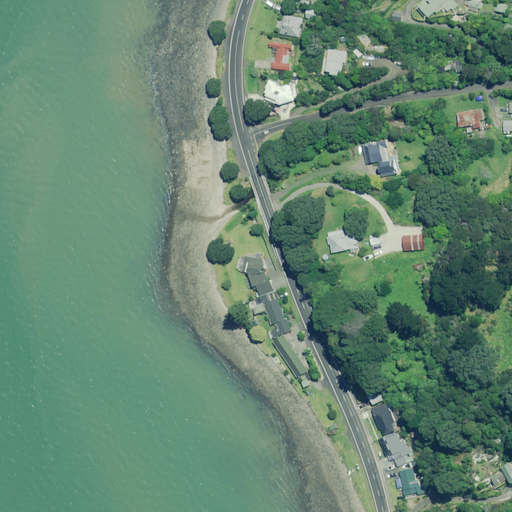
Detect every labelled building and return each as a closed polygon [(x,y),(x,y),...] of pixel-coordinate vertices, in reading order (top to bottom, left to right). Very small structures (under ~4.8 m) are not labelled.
[(437,11),(439,13),(443,9),(446,12),(448,10),(449,11),(453,8),(455,10),(460,5),(454,0),(426,0),(420,6),(430,18),(437,11)] [(481,12),(484,1),(480,0),(468,0),(466,8),(481,12)] [(508,5),(499,4),(499,11),(507,12),(508,5)] [(321,10),(308,8),(307,17),(320,19),(321,10)] [(405,13),(396,11),(393,20),(403,22),(405,13)] [(304,18),(286,15),(282,33),(300,37),(304,18)] [(274,68),(277,68),(291,70),(292,64),(289,63),(290,56),(289,56),(290,50),(294,50),(295,44),(273,41),(272,47),(279,48),(277,62),(274,61),(274,68)] [(349,52),(332,49),(329,71),(333,72),(332,74),(340,75),(341,70),(344,70),(345,62),(347,62),(349,52)] [(442,72),(449,70),(450,75),(457,74),(456,69),(463,68),(462,60),(440,64),(442,72)] [(281,104),(297,100),(293,85),(285,88),(278,85),(279,83),(272,80),(266,92),(268,93),(266,99),(278,104),(279,101),(281,102),(281,104)] [(468,126),(473,125),(474,125),(475,128),(483,127),(481,120),(486,120),(484,109),(458,113),(459,121),(462,120),(463,127),(468,126)] [(384,172),(385,177),(399,174),(397,165),(399,165),(398,162),(400,162),(399,155),(392,156),(389,139),(388,139),(364,144),(368,164),(381,161),(383,173),(384,172)] [(354,232),(353,227),(329,233),(334,253),(351,249),(352,253),(356,252),(355,249),(360,248),(356,232),(354,232)] [(426,249),(425,234),(405,235),(406,250),(426,249)] [(384,243),(382,236),(371,238),(373,245),(384,243)] [(273,287),(261,256),(243,253),(240,267),(246,270),(256,294),(273,287)] [(288,326),(274,292),(259,298),(269,321),(272,320),(276,331),(288,326)] [(282,331),(271,339),(296,375),(306,368),(282,331)] [(313,378),(311,374),(302,378),(306,388),(312,385),(309,380),(313,378)] [(376,382),(367,387),(376,405),(385,400),(376,382)] [(395,407),(393,402),(373,409),(380,430),(383,429),(386,435),(406,428),(403,421),(397,423),(392,408),(395,407)] [(338,429),(336,422),(330,423),(332,430),(338,429)] [(400,434),(389,439),(386,439),(392,455),(394,454),(399,467),(408,463),(406,456),(413,453),(411,448),(408,449),(405,441),(403,442),(400,434)] [(511,463),(511,461),(501,467),(503,469),(491,476),(497,486),(509,479),(511,483),(511,482),(511,463)] [(417,480),(415,468),(402,471),(406,495),(420,493),(420,494),(427,493),(426,484),(420,485),(419,479),(417,480)]
